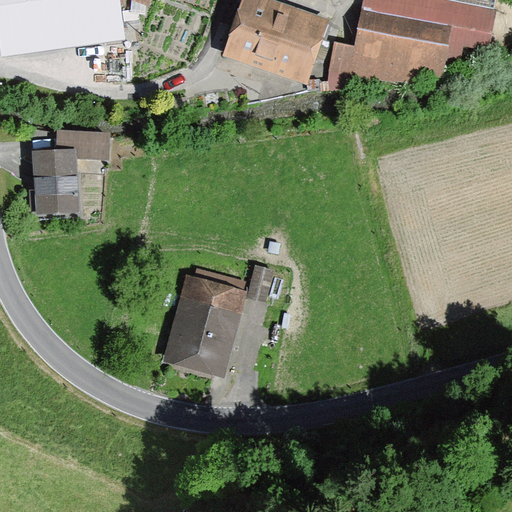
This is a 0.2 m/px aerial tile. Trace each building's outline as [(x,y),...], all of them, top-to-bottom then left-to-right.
[(117,0),(0,0),(0,36),(0,39),(121,22),(117,0)] [(447,0),(494,9),(495,0),(447,0)] [(313,28),(248,7),(233,51),(257,59),(258,55),(301,69),(302,66),(316,70),(326,41),(322,40),(326,27),(315,23),(313,28)] [(447,26),(368,10),(355,74),(417,81),(420,64),(439,68),(447,26)] [(62,156),(71,156),(107,157),(108,136),(62,135),(62,156)] [(74,208),(71,156),(62,156),(39,156),(40,191),(31,191),(33,211),(74,208)] [(274,272),(256,267),(247,297),(266,302),(274,272)] [(220,291),(195,285),(177,356),(216,367),(235,295),(236,295),(239,284),(223,279),(220,291)]
